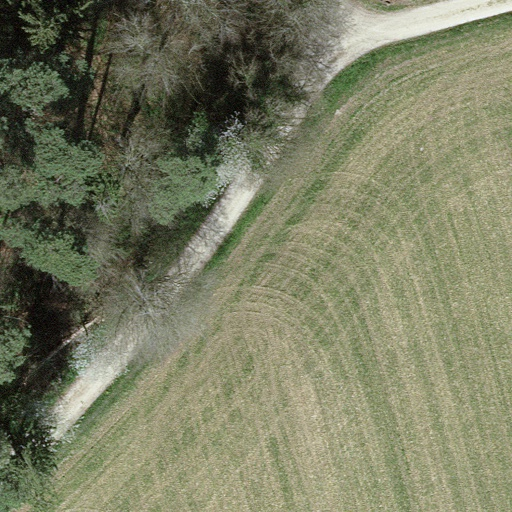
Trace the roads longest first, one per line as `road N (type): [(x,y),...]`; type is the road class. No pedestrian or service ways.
road 1 (track): [(322,0),(320,60),(239,194),(109,367),(0,467)]
road 2 (track): [(320,60),(411,21),(503,0)]
